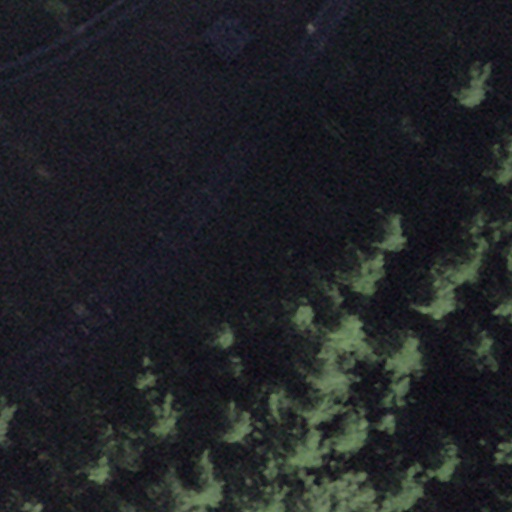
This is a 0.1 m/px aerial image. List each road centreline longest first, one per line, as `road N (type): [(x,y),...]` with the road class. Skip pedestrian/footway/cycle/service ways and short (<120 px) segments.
road 1 (track): [(324,0),(256,125),(206,189),(115,286),(0,378)]
road 2 (track): [(0,79),(91,35),(134,0)]
